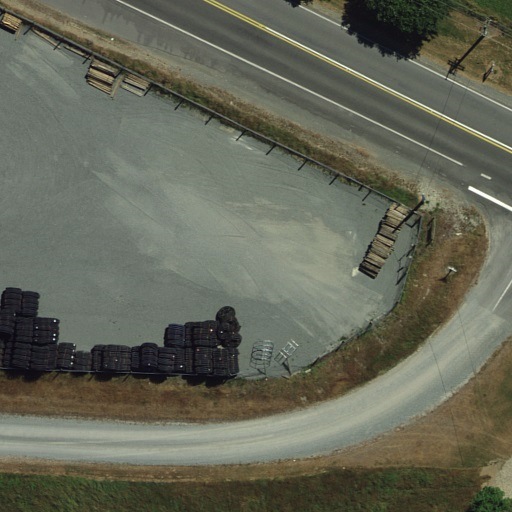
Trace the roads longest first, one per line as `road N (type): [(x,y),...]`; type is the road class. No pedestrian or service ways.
road 1 (unclassified): [(0,435),(177,444),(321,427),(423,376),(463,342),(511,276)]
road 2 (primary): [(193,0),(511,152)]
